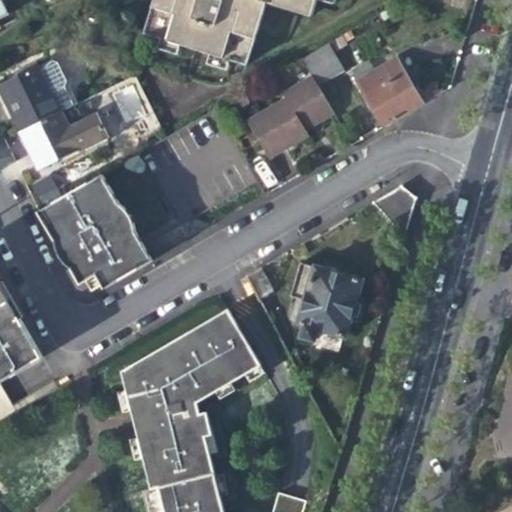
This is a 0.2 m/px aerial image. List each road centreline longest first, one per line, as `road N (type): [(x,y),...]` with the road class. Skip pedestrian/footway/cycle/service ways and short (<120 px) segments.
road 1 (residential): [(0,201),(70,346),(371,157),(411,145),(479,172)]
road 2 (primary): [(479,172),(381,511)]
